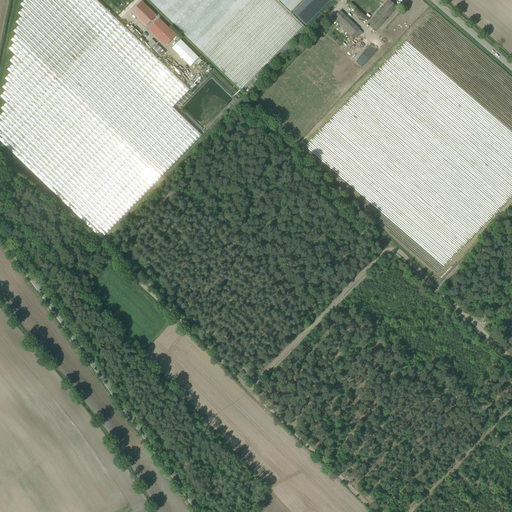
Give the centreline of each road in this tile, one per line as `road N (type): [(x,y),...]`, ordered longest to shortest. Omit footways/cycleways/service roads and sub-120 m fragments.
road 1 (track): [(511,358),(391,250),(251,386)]
road 2 (unclassified): [(199,511),(0,236)]
road 3 (track): [(251,386),(70,215),(0,163)]
